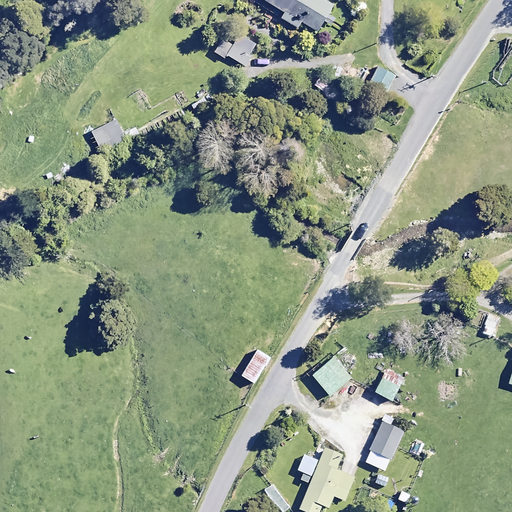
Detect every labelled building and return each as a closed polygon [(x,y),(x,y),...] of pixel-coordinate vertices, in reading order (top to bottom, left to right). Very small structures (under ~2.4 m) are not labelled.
[(334,16),(326,12),(330,4),(323,0),(261,0),(283,12),(279,19),(296,28),(299,22),(316,31),(321,21),(329,26),(334,16)] [(256,46),(227,29),(213,52),(223,58),(225,55),(244,66),(256,46)] [(393,74),(376,67),(366,92),(382,99),(393,74)] [(204,98),(191,105),(197,116),(210,108),(204,98)] [(127,145),(115,120),(91,131),(103,156),(127,145)] [(500,319),(490,315),(486,326),(496,330),(500,319)] [(268,357),(255,349),(239,375),(252,383),(268,357)] [(349,377),(332,355),(311,373),(328,394),(349,377)] [(403,376),(387,366),(373,389),(389,399),(403,376)] [(402,430),(381,420),(368,449),(389,458),(402,430)] [(423,442),(414,437),(407,452),(416,456),(423,442)] [(318,460),(308,483),(298,508),(307,511),(317,511),(321,504),(327,507),(333,495),(344,499),(353,476),(335,468),(341,454),(324,447),(318,460)] [(308,483),(318,460),(303,453),(296,469),(303,472),(300,478),(308,483)] [(388,478),(378,474),(374,483),(384,487),(388,478)]
